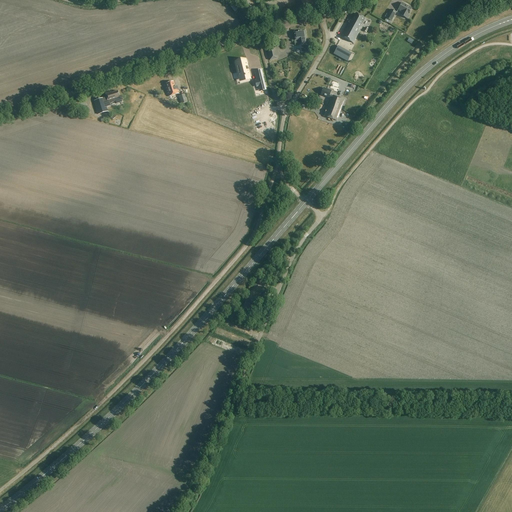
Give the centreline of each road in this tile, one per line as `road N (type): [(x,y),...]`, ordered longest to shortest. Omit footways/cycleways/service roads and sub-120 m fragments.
road 1 (track): [(278,162),(254,235),(121,383),(0,490)]
road 2 (primary): [(0,510),(142,385),(306,201)]
road 3 (unclassified): [(183,511),(290,263),(319,218),(306,201)]
road 4 (tertiary): [(0,116),(320,13)]
road 5 (primary): [(306,201),(410,83),(462,42),(511,19)]
road 6 (unclassified): [(306,201),(285,180),(278,151),(287,108),(326,46),(320,13)]
